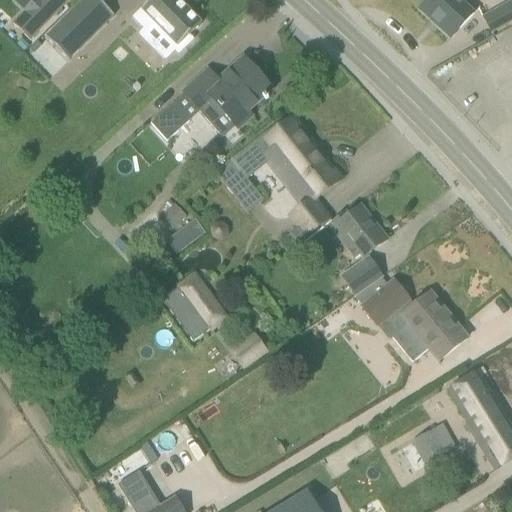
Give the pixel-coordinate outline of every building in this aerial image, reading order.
[(36,0),(23,13),(12,25),(29,42),(62,8),(53,0),(36,0)] [(99,0),(85,0),(47,38),(70,60),(115,15),(99,0)] [(152,0),(133,20),(143,30),(145,32),(150,27),(175,53),(178,55),(192,41),(189,37),(201,25),(200,24),(187,12),(188,11),(179,1),(178,2),(175,0),(152,0)] [(210,0),(206,6),(226,24),(247,0),(210,0)] [(424,0),(428,3),(420,11),(451,39),(474,14),(459,0),(424,0)] [(511,0),(507,0),(509,4),(482,18),(490,33),(511,21),(511,0)] [(207,72),(182,95),(199,114),(211,128),(225,115),(237,129),(251,117),(247,113),(271,91),(243,60),(217,83),(207,72)] [(151,126),(166,143),(188,124),(173,106),(151,126)] [(268,167),(301,210),(338,181),(292,122),(282,129),(278,125),(215,175),(247,216),(263,202),(248,183),(268,167)] [(185,218),(174,206),(159,220),(171,232),(185,218)] [(347,252),(352,248),(361,260),(385,241),(360,209),(349,218),(345,213),(327,228),(347,252)] [(195,220),(164,241),(174,256),(205,235),(195,220)] [(216,240),(222,240),(227,236),(227,230),(222,225),(216,225),(212,230),(212,236),(216,240)] [(297,231),(286,240),(294,250),(305,241),(297,231)] [(363,262),(340,278),(355,300),(382,281),(383,280),(369,258),(363,262)] [(209,336),(229,320),(195,274),(174,289),(175,291),(161,302),(192,344),(207,333),(209,336)] [(382,281),(355,300),(362,309),(361,309),(376,328),(397,311),(409,326),(392,340),(412,364),(429,351),(439,363),(467,340),(456,327),(453,329),(434,307),(437,304),(430,295),(414,308),(409,301),(394,283),(388,288),(382,281)] [(244,372),(268,355),(254,335),(230,352),(244,372)] [(496,471),(511,460),(511,431),(476,374),(447,392),(468,425),(463,428),(466,433),(471,430),(496,471)] [(431,432),(412,443),(412,444),(425,466),(444,455),(431,432)] [(157,462),(145,444),(139,448),(150,466),(157,462)] [(138,474),(117,486),(132,511),(154,511),(157,511),(144,489),(146,488),(138,474)] [(319,511),(307,491),(273,511),(319,511)] [(157,511),(154,511),(181,511),(174,500),(157,511)]
